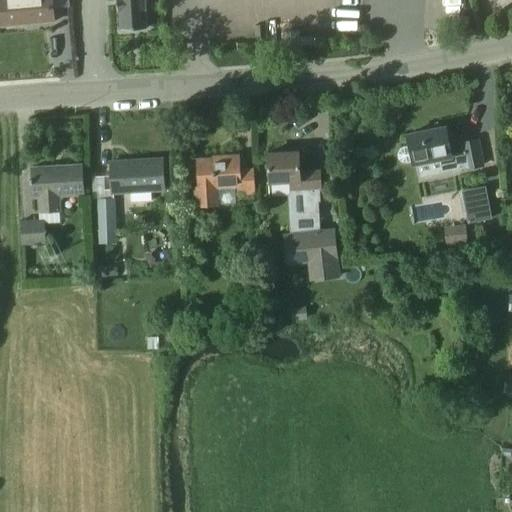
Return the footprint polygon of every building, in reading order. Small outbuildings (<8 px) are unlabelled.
[(0,0),(0,9),(2,26),(57,21),(54,0),(0,0)] [(116,0),(118,31),(146,30),(144,0),(116,0)] [(462,142),(462,144),(450,147),(446,127),(409,134),(411,147),(407,147),(404,147),(401,149),(399,151),(398,153),(398,156),(399,159),(401,161),(404,162),(406,163),(409,162),(412,161),(413,159),(414,163),(416,162),(419,178),(485,165),(479,139),(462,142)] [(291,193),(322,191),(320,171),(300,172),(299,152),(268,154),(270,183),(290,182),(291,193)] [(254,168),(240,169),(239,155),(223,156),(223,159),(197,161),(199,186),(192,186),(193,207),(218,206),(218,188),(237,187),(237,197),(256,196),(254,168)] [(112,193),(152,191),(153,202),(163,201),(162,190),(165,190),(163,160),(110,163),(112,193)] [(60,197),(84,195),(82,165),(31,168),(33,199),(39,198),(40,214),(61,212),(60,197)] [(492,218),(485,186),(469,189),(476,222),(492,218)] [(116,233),(115,198),(97,198),(98,234),(116,233)] [(22,245),(47,243),(45,219),(20,221),(22,245)] [(466,225),(444,227),(446,248),(467,247),(466,225)] [(336,228),(284,234),(287,266),(308,263),(310,281),(341,277),(340,259),(336,228)] [(147,337),(147,350),(159,349),(158,337),(147,337)]
